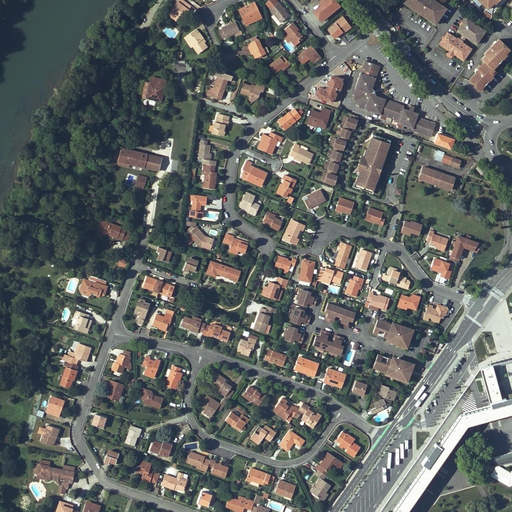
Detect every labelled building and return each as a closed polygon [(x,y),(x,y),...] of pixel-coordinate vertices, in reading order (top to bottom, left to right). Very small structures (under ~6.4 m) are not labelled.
[(176,20),(179,17),(181,14),(180,13),(180,12),(182,14),(183,11),(186,14),(189,10),(188,10),(186,8),(189,4),(183,0),(176,0),(177,0),(178,1),(168,14),(176,20)] [(274,0),(270,0),(266,3),(271,8),(270,9),(281,22),(289,16),(284,10),(283,8),(278,2),(277,3),(274,0)] [(314,11),(320,19),(324,16),(325,18),(329,15),(328,14),(330,12),(331,13),(339,7),(337,4),(338,3),(335,0),(321,0),(320,1),(321,2),(319,4),(320,6),(314,11)] [(426,17),(435,23),(446,8),(434,0),(433,1),(431,0),(402,0),(410,6),(413,4),(418,9),(419,8),(423,11),(422,12),(428,14),(426,17)] [(458,0),(455,4),(462,9),(467,0),(458,0)] [(511,0),(479,0),(487,7),(492,12),(493,9),(494,7),(496,5),(497,3),(499,1),(500,0),(511,0)] [(262,18),(256,4),(251,6),(251,7),(249,8),(247,6),(241,9),(243,14),(241,15),(246,25),(262,18)] [(413,4),(410,6),(426,17),(428,14),(422,12),(423,11),(419,8),(418,9),(413,4)] [(492,12),(487,7),(483,14),(492,18),(492,12)] [(336,23),(328,30),(335,38),(343,32),(342,31),(350,25),(343,16),(336,22),(336,23)] [(447,32),(439,44),(448,50),(449,51),(450,50),(454,53),(454,54),(463,60),(471,49),(462,42),(466,36),(477,43),(485,31),(466,18),(457,30),(463,34),(460,39),(458,38),(457,39),(447,32)] [(219,30),(222,37),(226,35),(226,37),(235,33),(240,31),(235,21),(232,23),(230,24),(222,28),(222,29),(219,30)] [(299,39),(303,36),(299,32),(298,32),(297,31),(299,30),(293,22),(285,29),(289,33),(291,36),(289,37),(291,41),(295,45),(300,41),(299,39)] [(202,40),(204,39),(199,32),(199,33),(196,29),(184,37),(187,41),(189,40),(193,46),(198,54),(208,47),(204,42),(202,40)] [(300,41),(305,37),(299,30),(297,31),(298,32),(299,32),(303,36),(299,39),(300,41)] [(259,39),(247,44),(250,52),(252,52),(253,54),(255,59),(266,54),(264,48),(263,48),(259,39)] [(501,58),(504,54),(503,53),(508,48),(499,39),(485,54),(486,55),(483,58),(485,61),(475,71),(476,73),(469,80),(478,89),(483,84),(484,85),(489,80),(488,79),(491,76),(489,74),(494,70),(493,68),(492,67),(497,62),(498,63),(502,59),(501,58)] [(311,45),(297,57),(303,64),(309,59),(308,58),(310,57),(310,58),(314,63),(321,57),(311,45)] [(281,68),(286,65),(288,67),(291,64),(285,57),(282,60),(280,57),(269,66),(275,73),(281,68)] [(419,113),(413,111),(409,110),(404,108),(403,109),(385,102),(386,99),(376,96),(368,99),(363,97),(365,91),(373,88),(376,78),(373,77),(377,65),(365,60),(353,94),(354,95),(353,99),(356,100),(355,103),(359,105),(359,107),(381,115),(380,118),(390,122),(392,118),(399,121),(398,123),(413,129),(413,130),(432,136),(436,124),(417,117),(419,113)] [(174,62),(174,68),(177,69),(177,70),(187,71),(187,63),(174,62)] [(345,62),(339,64),(342,72),(348,69),(345,62)] [(212,74),(231,81),(233,77),(213,70),(212,74)] [(207,95),(221,100),(228,80),(218,76),(212,92),(208,91),(207,95)] [(315,95),(332,102),(334,98),(335,98),(337,93),(335,92),(337,90),(338,90),(340,91),(343,83),(342,82),(343,79),(335,76),(333,79),(331,78),(330,82),(329,81),(326,87),(328,88),(327,90),(326,89),(321,87),(319,90),(317,90),(315,95)] [(151,81),(147,95),(146,98),(161,101),(165,87),(156,84),(156,83),(151,81)] [(250,96),(250,97),(255,99),(258,96),(260,91),(263,92),(264,87),(258,85),(256,84),(256,85),(252,84),(251,86),(244,83),(241,92),(248,95),(249,93),(251,94),(250,96)] [(363,97),(368,99),(376,96),(373,88),(365,91),(363,97)] [(385,102),(403,109),(404,108),(405,106),(386,99),(385,102)] [(121,101),(117,110),(123,113),(127,104),(121,101)] [(320,114),(317,113),(317,112),(312,110),(309,121),(318,124),(317,126),(325,128),(331,111),(322,108),(321,113),(320,114)] [(278,121),(285,130),(296,121),(296,120),(301,116),(295,109),(290,113),(289,112),(278,121)] [(224,131),(225,125),(226,125),(228,125),(229,121),(228,120),(229,116),(218,113),(216,122),(215,121),(212,133),(220,135),(221,130),(224,131)] [(358,116),(351,114),(349,117),(347,117),(344,125),(352,127),(355,128),(358,120),(357,120),(358,116)] [(118,127),(101,120),(98,127),(115,134),(118,127)] [(352,127),(344,125),(343,128),(341,127),(338,135),(340,136),(347,138),(349,139),(351,131),(352,127)] [(262,139),(263,140),(259,149),(272,154),(276,145),(274,144),(276,140),(278,141),(279,141),(282,137),(271,132),(269,136),(263,134),(261,139),(262,139)] [(438,132),(434,143),(451,148),(455,138),(438,132)] [(388,140),(376,135),(375,139),(372,138),(367,152),(368,152),(366,158),(362,157),(357,170),(360,171),(356,183),(358,184),(357,187),(371,192),(372,189),(374,190),(380,171),(379,170),(380,167),(381,168),(383,164),(382,164),(384,158),(389,144),(386,143),(388,140)] [(347,138),(340,136),(338,139),(336,138),(333,147),(335,147),(343,150),(344,150),(347,142),(346,142),(347,138)] [(210,153),(211,145),(207,144),(208,141),(201,139),(199,159),(203,159),(202,164),(204,164),(207,164),(215,165),(216,165),(217,161),(210,160),(209,160),(210,153)] [(302,160),(309,164),(313,154),(299,147),(300,146),(295,144),(290,155),(295,157),(302,160)] [(343,150),(335,147),(334,151),(332,150),(330,158),(332,158),(339,161),(340,161),(343,153),(342,153),(343,150)] [(162,158),(121,148),(118,161),(166,172),(168,166),(161,165),(162,158)] [(438,150),(436,155),(443,157),(441,161),(458,167),(461,160),(444,154),(445,152),(438,150)] [(339,161),(332,158),(331,162),(329,161),(327,169),(329,170),(337,173),(340,165),(338,164),(339,161)] [(241,174),(242,175),(248,177),(247,180),(255,184),(257,180),(263,183),(267,173),(254,167),(253,168),(250,167),(251,165),(252,162),(247,160),(242,169),(243,170),(241,174)] [(215,189),(215,183),(216,181),(217,172),(215,172),(215,165),(207,164),(206,167),(206,171),(203,187),(215,189)] [(413,176),(419,178),(423,166),(417,164),(413,176)] [(455,177),(423,166),(419,178),(420,179),(420,181),(422,181),(423,180),(450,189),(455,177)] [(484,172),(480,166),(476,168),(481,175),(484,172)] [(337,173),(329,170),(328,173),(325,182),(336,185),(339,177),(336,176),(337,173)] [(290,193),(295,183),(293,182),(294,179),(285,175),(283,179),(285,180),(283,184),(279,194),(286,197),(288,192),(290,193)] [(305,201),(309,208),(313,207),(312,205),(317,203),(318,204),(318,205),(326,200),(321,189),(317,191),(312,193),(307,196),(308,199),(305,201)] [(246,192),(240,206),(244,208),(245,207),(249,209),(248,210),(256,213),(259,206),(260,205),(252,202),(255,196),(246,192)] [(201,205),(205,205),(207,197),(194,195),(192,211),(190,211),(190,217),(203,218),(204,213),(200,212),(201,205)] [(207,202),(216,204),(217,197),(208,195),(207,202)] [(340,197),(336,210),(341,212),(342,211),(342,210),(347,212),(346,213),(350,214),(355,202),(340,197)] [(257,216),(261,206),(259,206),(256,213),(248,210),(248,212),(257,216)] [(366,217),(370,218),(369,220),(383,225),(385,219),(381,217),(383,212),(369,207),(366,217)] [(267,211),(263,221),(269,223),(270,223),(272,224),(271,224),(270,226),(279,230),(283,221),(275,218),(276,215),(267,211)] [(305,226),(292,220),(283,239),(296,245),(299,239),(296,238),(300,229),(303,231),(305,226)] [(402,229),(407,231),(408,231),(411,232),(419,235),(423,225),(411,220),(410,222),(405,221),(402,229)] [(122,240),(126,229),(106,222),(102,231),(117,237),(117,238),(122,240)] [(189,233),(188,233),(199,245),(208,249),(211,240),(205,238),(204,237),(204,236),(199,230),(198,230),(195,227),(194,228),(189,233)] [(433,234),(434,232),(430,230),(426,240),(430,242),(430,243),(436,245),(439,246),(439,248),(438,249),(444,251),(448,239),(433,234)] [(239,251),(245,253),(248,243),(240,240),(240,242),(237,241),(237,240),(233,239),(233,238),(234,236),(230,235),(227,243),(231,245),(229,250),(238,253),(239,251)] [(468,245),(467,247),(473,250),(477,252),(483,244),(470,240),(471,236),(468,235),(466,239),(458,236),(456,241),(453,240),(451,243),(455,245),(450,260),(458,262),(464,246),(465,244),(468,245)] [(205,238),(211,240),(208,249),(211,249),(214,240),(205,236),(204,236),(204,237),(205,238)] [(341,246),(339,252),(336,259),(338,260),(336,265),(344,268),(349,253),(352,246),(341,242),(340,246),(341,246)] [(157,251),(160,252),(157,258),(167,262),(170,253),(166,252),(167,250),(159,247),(157,251)] [(366,270),(372,253),(362,249),(360,253),(359,258),(356,267),(366,270)] [(292,262),(288,260),(286,260),(286,258),(278,256),(275,267),(281,269),(286,271),(288,272),(289,270),(291,265),(294,266),(297,260),(293,258),(292,262)] [(431,267),(439,270),(440,268),(443,269),(441,273),(440,276),(448,279),(453,265),(434,258),(431,267)] [(187,262),(186,262),(183,270),(188,272),(189,269),(195,271),(198,262),(190,259),(188,263),(187,262)] [(217,271),(219,272),(219,274),(239,281),(242,272),(211,261),(207,273),(216,276),(217,274),(217,271)] [(304,269),(302,268),(301,273),(301,275),(300,280),(311,283),(313,274),(315,264),(305,261),(304,266),(304,269)] [(344,273),(336,270),(336,272),(334,272),(334,270),(326,267),(325,271),(321,270),(318,280),(321,281),(321,280),(323,276),(331,279),(331,280),(340,283),(344,273)] [(399,275),(399,274),(394,272),(395,271),(389,269),(387,275),(384,274),(383,278),(398,284),(398,285),(407,289),(409,283),(408,280),(406,279),(406,278),(400,276),(399,275)] [(159,293),(163,282),(147,276),(143,287),(159,293)] [(353,280),(351,279),(346,293),(356,296),(358,288),(360,283),(362,283),(364,279),(355,276),(353,280)] [(268,288),(266,291),(263,290),(262,294),(276,298),(278,289),(280,286),(285,287),(288,280),(278,277),(275,284),(270,282),(268,288)] [(84,278),(80,290),(82,293),(84,294),(82,291),(84,286),(87,285),(89,286),(91,281),(84,278)] [(93,292),(96,293),(96,296),(99,297),(100,295),(102,296),(105,294),(108,286),(96,282),(91,281),(89,286),(87,285),(84,286),(82,291),(84,294),(89,296),(92,295),(92,294),(93,292)] [(163,282),(159,293),(167,295),(171,285),(163,282)] [(312,292),(304,289),(303,292),(299,300),(298,303),(307,306),(308,303),(316,306),(317,302),(319,298),(311,296),(312,292)] [(386,310),(390,299),(380,295),(380,297),(377,296),(373,295),(373,293),(370,292),(367,300),(370,301),(369,304),(386,310)] [(410,297),(402,294),(399,304),(408,307),(416,309),(420,297),(417,295),(413,294),(411,296),(410,297)] [(142,315),(140,315),(137,323),(142,325),(150,304),(144,302),(145,300),(140,299),(136,310),(143,312),(142,315)] [(332,304),(328,303),(325,311),(329,313),(326,320),(333,323),(336,315),(342,318),(339,325),(347,328),(350,321),(353,322),(356,313),(354,313),(345,309),(339,307),(332,304)] [(438,318),(440,319),(441,318),(443,318),(444,315),(446,314),(446,312),(445,309),(444,309),(443,306),(439,305),(437,306),(436,309),(432,308),(431,312),(426,310),(423,319),(428,321),(429,318),(432,318),(431,320),(437,322),(438,318)] [(258,310),(270,315),(272,311),(275,312),(276,309),(267,306),(266,308),(260,306),(258,310)] [(305,310),(297,308),(296,310),(293,318),(291,322),(300,324),(301,322),(309,324),(312,316),(304,314),(305,310)] [(170,319),(172,320),(175,312),(167,309),(164,317),(156,314),(153,324),(160,327),(167,329),(168,325),(170,319)] [(265,332),(270,315),(258,310),(253,328),(265,332)] [(80,312),(78,319),(75,328),(87,333),(89,328),(87,327),(85,327),(88,319),(89,315),(80,312)] [(206,325),(206,324),(201,322),(192,319),(185,316),(181,326),(190,329),(192,329),(191,331),(197,333),(198,330),(203,332),(205,327),(206,325)] [(380,322),(378,321),(374,334),(378,335),(380,328),(386,330),(383,337),(392,339),(391,342),(404,346),(405,344),(408,345),(413,332),(409,331),(409,328),(400,325),(399,328),(395,326),(389,324),(380,322)] [(212,335),(215,336),(216,335),(218,336),(218,337),(227,341),(230,333),(228,332),(221,330),(222,327),(215,325),(211,324),(210,326),(210,328),(205,327),(203,332),(203,334),(211,337),(212,335)] [(299,328),(290,325),(289,328),(286,336),(284,339),(293,342),(294,339),(302,342),(305,334),(297,332),(299,328)] [(337,354),(340,355),(343,346),(340,345),(343,338),(335,335),(333,342),(326,340),(329,333),(322,330),(319,337),(316,336),(313,345),(315,346),(323,349),(329,351),(337,354)] [(249,338),(248,341),(242,339),(238,349),(242,351),(249,354),(251,349),(253,343),(255,344),(257,340),(249,338)] [(86,362),(89,354),(88,353),(89,351),(90,351),(91,348),(80,344),(77,353),(70,351),(69,355),(67,361),(69,362),(68,362),(76,365),(79,359),(86,362)] [(269,351),(268,351),(265,360),(268,361),(283,366),(285,361),(286,358),(287,356),(273,350),(272,352),(269,351)] [(124,366),(127,367),(129,362),(131,357),(120,353),(116,362),(115,362),(112,370),(122,373),(124,366)] [(380,364),(383,357),(378,355),(374,367),(377,368),(386,371),(392,374),(396,375),(395,378),(405,381),(405,378),(409,380),(413,367),(409,365),(410,363),(398,359),(397,362),(389,359),(386,366),(380,364)] [(155,362),(153,362),(153,361),(150,360),(151,357),(146,356),(143,365),(147,366),(145,372),(150,374),(155,376),(161,361),(156,359),(155,361),(155,362)] [(492,366),(492,367),(493,367),(494,365),(511,360),(511,356),(490,363),(491,366),(492,366)] [(303,357),(302,360),(298,358),(295,369),(299,371),(300,369),(306,371),(305,373),(315,377),(318,366),(309,363),(310,360),(303,357)] [(68,363),(67,366),(60,384),(70,388),(72,380),(74,380),(77,371),(77,370),(78,366),(76,365),(68,362),(68,363)] [(173,365),(169,378),(166,386),(175,389),(178,380),(179,379),(180,379),(182,373),(180,372),(181,368),(173,365)] [(460,416),(440,445),(436,442),(422,463),(426,466),(393,511),(390,511),(388,511),(387,511),(406,511),(420,493),(437,468),(467,425),(490,420),(511,413),(511,395),(501,398),(492,367),(492,366),(491,366),(481,369),(491,407),(460,416)] [(331,369),(330,372),(327,371),(324,379),(335,383),(334,385),(342,387),(346,377),(340,375),(341,372),(331,369)] [(230,389),(232,387),(225,382),(226,380),(225,379),(216,373),(210,381),(220,388),(218,391),(225,396),(223,400),(226,402),(234,391),(230,389)] [(111,391),(111,393),(110,393),(108,398),(118,401),(124,385),(111,380),(108,390),(111,391)] [(356,381),(353,391),(364,395),(368,385),(356,381)] [(376,400),(374,404),(376,408),(373,409),(374,413),(384,409),(383,405),(386,403),(386,404),(390,405),(392,400),(394,400),(397,391),(389,389),(390,387),(380,384),(378,391),(382,392),(380,395),(381,395),(382,396),(383,396),(382,398),(381,398),(376,400)] [(262,393),(261,394),(260,395),(255,391),(256,390),(250,386),(244,394),(247,396),(246,397),(251,401),(252,400),(259,405),(266,396),(262,393)] [(146,389),(143,399),(145,402),(150,404),(160,408),(163,399),(153,395),(151,394),(151,391),(146,389)] [(207,407),(206,409),(204,412),(211,417),(216,409),(220,411),(226,402),(223,400),(220,404),(207,395),(202,403),(207,407)] [(52,396),(48,408),(50,409),(48,413),(59,417),(60,412),(59,412),(60,408),(59,407),(60,405),(63,406),(65,401),(52,396)] [(282,398),(275,407),(279,410),(277,413),(286,419),(288,416),(290,414),(294,417),(299,409),(295,406),(294,407),(293,406),(292,407),(291,408),(285,404),(286,402),(287,401),(282,398)] [(318,413),(316,415),(316,416),(312,413),(313,412),(309,409),(310,407),(303,403),(299,409),(294,417),(296,418),(301,412),(305,414),(302,419),(306,422),(307,421),(310,423),(309,425),(313,428),(322,416),(318,413)] [(243,415),(240,418),(232,412),(226,420),(233,425),(234,424),(241,429),(246,422),(247,423),(250,420),(243,415)] [(94,425),(103,428),(107,418),(95,414),(94,419),(96,420),(94,425)] [(59,429),(47,425),(41,441),(51,445),(53,439),(55,440),(59,429)] [(141,433),(143,429),(132,425),(125,442),(135,446),(138,436),(140,432),(141,433)] [(252,436),(260,442),(264,437),(270,441),(276,433),(267,426),(264,430),(263,429),(259,426),(252,436)] [(305,441),(290,430),(280,445),(288,451),(294,442),(301,446),(305,441)] [(346,435),(342,432),(337,440),(341,443),(341,442),(345,444),(343,446),(347,449),(346,451),(354,457),(360,448),(352,443),(355,439),(347,434),(346,435)] [(252,436),(250,438),(259,444),(260,442),(252,436)] [(163,444),(154,441),(150,451),(168,457),(173,445),(163,442),(163,444)] [(104,463),(109,464),(109,462),(116,464),(119,455),(110,452),(109,456),(107,455),(104,463)] [(190,452),(186,462),(197,466),(201,467),(202,464),(204,465),(202,470),(205,471),(206,471),(208,466),(210,462),(206,460),(206,461),(204,460),(205,458),(205,457),(190,452)] [(327,459),(325,461),(324,460),(320,465),(318,464),(315,468),(318,470),(326,475),(334,464),(340,468),(344,463),(328,452),(325,457),(326,457),(327,459)] [(511,452),(488,459),(491,467),(495,466),(498,465),(511,461),(511,452)] [(208,466),(212,467),(213,468),(211,473),(225,478),(229,467),(221,465),(218,464),(215,462),(216,461),(211,459),(210,461),(210,462),(208,466)] [(141,464),(135,467),(138,473),(139,473),(141,471),(144,472),(143,474),(141,480),(150,483),(154,471),(150,470),(152,464),(142,461),(141,464)] [(73,479),(74,472),(39,465),(36,482),(48,485),(49,478),(68,482),(72,483),(73,479)] [(511,472),(498,465),(495,466),(490,476),(509,486),(511,485),(511,469),(511,470),(511,472)] [(263,473),(259,472),(259,471),(250,468),(246,480),(251,482),(251,480),(259,483),(263,484),(264,482),(268,483),(271,475),(263,472),(263,473)] [(315,475),(320,478),(315,485),(316,486),(315,488),(314,487),(311,492),(319,497),(322,496),(325,492),(330,485),(323,480),(326,475),(318,470),(315,475)] [(165,474),(162,483),(166,484),(166,486),(174,489),(175,488),(176,488),(177,487),(177,488),(184,491),(188,479),(182,477),(181,480),(165,474)] [(280,480),(275,492),(291,498),(295,490),(287,487),(288,485),(284,484),(285,482),(280,480)] [(288,485),(287,487),(295,490),(296,486),(285,482),(284,484),(288,485)] [(212,495),(202,491),(198,503),(203,505),(204,502),(209,504),(212,495)] [(328,494),(325,492),(322,496),(319,497),(318,499),(322,502),(328,494)] [(234,509),(234,507),(243,510),(244,507),(247,499),(239,496),(238,500),(229,497),(226,506),(234,509)] [(86,503),(83,511),(99,511),(100,508),(95,506),(95,507),(93,506),(93,505),(86,503)]
